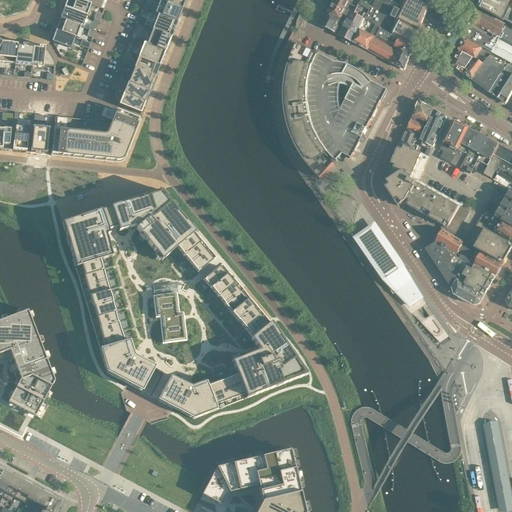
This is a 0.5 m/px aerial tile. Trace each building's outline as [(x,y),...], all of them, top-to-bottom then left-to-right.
[(0,0),(0,13),(5,16),(15,13),(11,0),(0,0)] [(11,0),(15,13),(25,10),(29,3),(28,3),(29,0),(11,0)] [(80,0),(66,0),(64,7),(87,16),(91,4),(80,0)] [(160,0),(155,13),(177,22),(182,9),(163,1),(160,0)] [(182,9),(185,0),(163,0),(163,1),(182,9)] [(360,1),(357,0),(334,0),(329,11),(330,14),(340,18),(347,21),(351,12),(354,13),(360,1)] [(374,0),(371,7),(394,20),(395,19),(419,31),(424,18),(392,0),(374,0)] [(422,0),(392,0),(424,18),(430,4),(422,0)] [(511,0),(481,0),(478,7),(497,17),(511,25),(511,0)] [(353,42),(365,19),(371,7),(360,1),(354,13),(351,12),(347,21),(340,35),(353,42)] [(64,7),(60,19),(81,26),(82,27),(87,16),(64,7)] [(365,19),(381,27),(394,34),(414,45),(419,31),(395,19),(394,20),(371,7),(365,19)] [(469,25),(464,37),(492,52),(499,39),(503,41),(511,27),(507,25),(477,9),(469,25)] [(171,37),(177,22),(155,13),(149,28),(151,29),(171,37)] [(330,15),(328,18),(323,27),(340,35),(347,21),(340,18),(330,14),(330,15)] [(81,26),(60,19),(56,30),(75,37),(76,38),(81,26)] [(353,42),(368,50),(379,56),(393,64),(398,49),(375,37),(380,27),(381,27),(365,19),(353,42)] [(375,37),(398,49),(410,55),(413,45),(380,27),(375,37)] [(511,27),(503,41),(511,45),(511,27)] [(146,43),(165,51),(171,37),(151,29),(146,43)] [(75,37),(56,30),(52,41),(71,48),(75,37)] [(464,38),(459,49),(475,58),(482,48),(464,38)] [(492,52),(511,63),(511,45),(503,41),(499,39),(492,52)] [(90,43),(82,40),(80,45),(88,48),(90,43)] [(0,45),(0,62),(15,64),(17,44),(13,43),(2,42),(0,45)] [(165,51),(146,43),(144,43),(138,57),(160,65),(165,51)] [(15,64),(31,66),(33,45),(28,45),(28,44),(23,44),(17,44),(15,64)] [(301,150),(302,150),(307,159),(307,160),(308,159),(314,167),(313,168),(314,168),(322,176),(321,177),(322,177),(324,175),(332,166),(333,166),(334,164),(335,165),(336,165),(336,164),(337,164),(337,163),(337,162),(337,161),(340,157),(339,156),(361,133),(364,135),(367,129),(366,129),(385,91),(374,85),(373,83),(371,82),(369,79),(367,77),(366,76),(363,73),(361,72),(358,70),(356,69),(354,68),(350,66),(348,66),(346,65),(344,64),(339,63),(337,63),(333,63),(319,55),(319,54),(319,53),(318,52),(317,52),(316,52),(315,53),(300,44),(299,46),(300,46),(296,56),(295,56),(295,57),(292,66),(292,67),(291,66),(291,67),(292,67),(289,78),(288,78),(289,78),(288,88),(287,88),(287,89),(288,89),(288,100),(287,100),(288,111),(288,112),(289,112),(290,118),(289,118),(289,119),(290,119),(292,129),(293,129),(296,140),(297,140),(301,149),(300,150),(301,150)] [(39,46),(33,45),(31,66),(43,68),(43,65),(54,66),(55,62),(48,50),(45,50),(45,46),(39,46)] [(393,64),(405,70),(410,55),(398,49),(393,64)] [(453,67),(463,74),(463,73),(463,74),(469,64),(471,65),(474,59),(459,50),(453,66),(453,67)] [(471,80),(489,92),(505,63),(504,62),(489,54),(482,64),(471,80)] [(160,65),(138,57),(134,68),(155,77),(160,65)] [(471,80),(482,64),(474,59),(471,65),(469,64),(463,74),(471,80)] [(511,72),(511,69),(511,67),(505,63),(489,92),(497,98),(511,72)] [(128,82),(149,91),(153,81),(155,77),(134,68),(133,68),(133,69),(131,73),(130,77),(129,78),(128,82)] [(506,104),(511,93),(511,72),(497,98),(506,104)] [(123,93),(123,94),(145,102),(148,95),(148,94),(149,91),(128,82),(127,83),(128,83),(127,85),(126,86),(123,93)] [(119,104),(119,105),(140,114),(141,113),(140,112),(141,110),(142,110),(142,109),(142,107),(143,107),(143,106),(144,103),(144,104),(145,103),(145,102),(123,94),(122,98),(121,98),(119,104)] [(413,116),(428,123),(434,110),(419,101),(413,116)] [(54,132),(51,155),(52,155),(62,156),(62,157),(63,157),(73,158),(74,158),(83,159),(85,159),(94,160),(95,160),(105,161),(106,161),(116,162),(117,162),(118,162),(120,162),(121,161),(123,160),(124,159),(125,158),(126,157),(128,150),(128,151),(129,149),(132,140),(132,141),(133,139),(136,130),(136,131),(137,129),(140,120),(141,119),(105,105),(102,111),(117,117),(108,138),(54,132)] [(420,142),(433,147),(446,117),(434,110),(428,123),(423,136),(420,142)] [(428,123),(413,116),(407,129),(423,136),(428,123)] [(26,151),(30,121),(18,120),(17,126),(15,125),(13,149),(26,151)] [(33,127),(30,151),(46,153),(50,122),(44,121),(43,128),(33,127)] [(469,128),(454,121),(446,137),(447,137),(444,142),(457,149),(469,128)] [(3,129),(0,128),(0,147),(3,148),(3,144),(9,145),(11,129),(4,128),(3,129)] [(469,128),(451,163),(460,168),(478,133),(469,128)] [(423,136),(407,129),(404,136),(419,143),(420,142),(423,136)] [(470,174),(477,160),(488,139),(478,133),(460,168),(470,174)] [(419,143),(404,136),(401,144),(416,151),(417,149),(419,143)] [(477,160),(488,166),(499,145),(488,139),(477,160)] [(390,168),(393,169),(387,181),(384,183),(398,206),(403,203),(404,203),(416,182),(415,181),(416,179),(418,180),(429,155),(417,149),(416,151),(401,144),(390,168)] [(456,152),(442,145),(440,149),(454,157),(456,152)] [(511,151),(500,145),(484,174),(493,179),(500,168),(505,158),(511,163),(511,151)] [(443,151),(440,158),(450,163),(454,156),(443,151)] [(511,163),(505,158),(500,168),(511,175),(511,163)] [(511,175),(500,168),(493,179),(496,181),(499,176),(511,183),(508,188),(511,189),(511,175)] [(441,228),(443,230),(455,237),(469,212),(416,182),(404,203),(442,225),(441,228)] [(484,210),(488,212),(511,226),(511,189),(500,207),(489,201),(484,210)] [(192,234),(197,231),(196,230),(193,233),(189,228),(192,225),(191,224),(176,207),(173,210),(169,205),(172,202),(167,196),(164,199),(160,194),(163,192),(161,190),(141,196),(142,200),(136,202),(135,198),(118,204),(119,207),(113,209),(112,206),(111,206),(119,231),(134,226),(162,260),(177,247),(192,234)] [(119,231),(111,206),(62,222),(66,238),(70,237),(72,245),(69,246),(73,259),(76,258),(78,265),(75,267),(81,265),(101,260),(112,256),(106,236),(119,231)] [(511,226),(488,212),(485,217),(499,226),(495,231),(511,241),(511,226)] [(511,247),(511,243),(488,230),(489,227),(478,221),(466,243),(469,245),(476,249),(482,252),(502,264),(511,247)] [(375,222),(353,237),(383,281),(409,308),(424,298),(375,222)] [(427,249),(427,250),(427,251),(448,283),(449,284),(461,276),(463,275),(449,255),(453,252),(456,254),(464,242),(455,237),(443,230),(442,231),(441,232),(439,233),(438,235),(437,237),(437,239),(436,241),(436,242),(428,247),(427,248),(427,249)] [(192,234),(177,247),(183,255),(199,242),(192,234)] [(190,264),(206,251),(199,242),(183,255),(190,264)] [(469,245),(463,255),(470,259),(476,249),(469,245)] [(198,273),(213,260),(206,251),(190,264),(198,273)] [(474,265),(495,277),(502,264),(482,252),(474,265)] [(104,270),(101,260),(81,265),(84,276),(104,270)] [(449,284),(453,288),(454,294),(474,305),(479,303),(495,277),(474,265),(469,275),(468,274),(467,276),(464,275),(463,277),(461,276),(449,284)] [(210,289),(226,275),(219,267),(203,280),(210,289)] [(107,280),(104,270),(84,276),(83,276),(86,287),(107,280)] [(217,297),(233,284),(226,275),(210,289),(217,297)] [(110,291),(107,280),(86,287),(89,297),(110,291)] [(176,283),(152,286),(154,297),(176,294),(178,294),(176,283)] [(224,305),(240,292),(233,284),(217,297),(224,305)] [(113,301),(110,291),(89,297),(92,307),(93,307),(113,301)] [(231,313),(247,300),(240,292),(224,305),(231,313)] [(154,297),(153,297),(156,318),(159,317),(163,343),(186,340),(182,313),(178,314),(176,294),(154,297)] [(238,322),(254,309),(247,300),(231,313),(238,322)] [(116,312),(113,301),(93,307),(96,317),(116,312)] [(245,330),(261,317),(254,309),(238,322),(245,330)] [(0,321),(0,358),(7,355),(18,383),(8,402),(33,415),(35,417),(47,395),(54,381),(27,311),(0,321)] [(119,322),(116,312),(96,317),(100,328),(119,322)] [(268,326),(261,317),(245,330),(252,338),(268,326)] [(122,332),(119,322),(100,328),(99,328),(102,338),(122,332)] [(259,351),(232,361),(237,374),(245,394),(246,398),(248,398),(247,395),(253,393),(254,396),(276,387),(274,384),(281,382),(282,385),(307,375),(307,374),(303,375),(300,370),(303,368),(295,357),(293,359),(289,354),(292,352),(284,341),(281,343),(278,338),(281,336),(276,330),(274,332),(269,325),(272,323),(271,323),(268,326),(252,338),(251,339),(259,351)] [(125,343),(122,332),(102,338),(105,349),(125,343)] [(134,355),(130,341),(125,343),(105,349),(100,351),(103,350),(106,357),(102,358),(106,373),(110,375),(111,372),(117,374),(115,377),(134,388),(136,385),(142,388),(141,391),(142,392),(155,367),(134,355)] [(237,374),(227,378),(235,397),(245,394),(237,374)] [(207,386),(205,381),(192,386),(172,375),(159,400),(193,419),(217,410),(215,405),(207,386)] [(227,378),(217,382),(225,401),(235,397),(227,378)] [(225,401),(217,382),(207,386),(215,405),(225,401)] [(499,441),(490,443),(501,501),(510,499),(499,441)] [(303,511),(289,450),(216,467),(202,494),(197,503),(215,511),(303,511)] [(0,495),(2,497),(4,492),(5,493),(14,475),(5,470),(0,478),(0,495)] [(2,497),(13,502),(15,498),(24,481),(14,475),(5,493),(4,492),(2,497)] [(15,498),(25,503),(27,498),(33,486),(24,481),(15,498)] [(33,486),(27,498),(36,503),(43,491),(33,486)] [(43,491),(36,503),(45,508),(46,508),(52,496),(43,491)] [(45,508),(44,511),(45,511),(56,511),(62,501),(52,496),(46,508),(45,508)]
